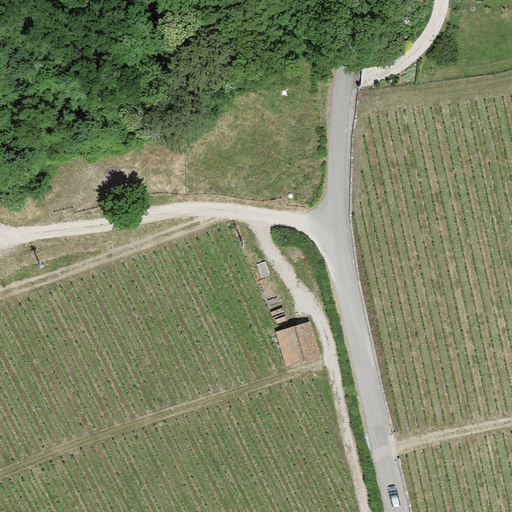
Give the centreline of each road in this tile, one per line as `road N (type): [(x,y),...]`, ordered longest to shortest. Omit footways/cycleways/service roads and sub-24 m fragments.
road 1 (residential): [(397,511),(334,219),(352,6)]
road 2 (track): [(0,295),(231,211),(334,219)]
road 3 (track): [(262,212),(276,264),(322,321),(364,511)]
road 4 (track): [(0,236),(166,210),(231,211)]
